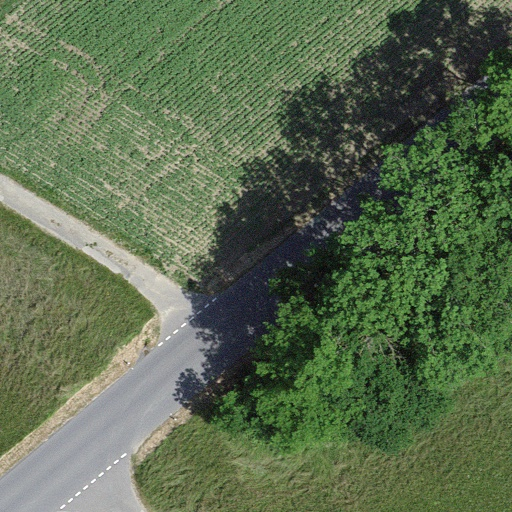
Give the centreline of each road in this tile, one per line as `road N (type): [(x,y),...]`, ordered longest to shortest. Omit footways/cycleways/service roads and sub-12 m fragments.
road 1 (tertiary): [(511,113),(8,511)]
road 2 (track): [(226,337),(169,290),(0,183)]
